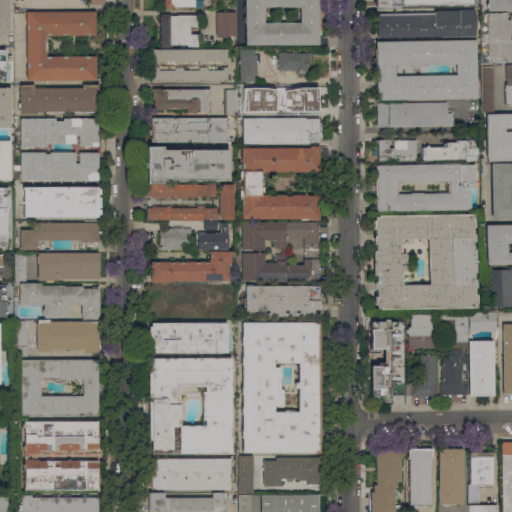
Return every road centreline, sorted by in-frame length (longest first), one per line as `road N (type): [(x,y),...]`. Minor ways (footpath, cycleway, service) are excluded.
road 1 (residential): [(347,511),(344,0)]
road 2 (residential): [(125,511),(124,0)]
road 3 (residential): [(511,420),(347,424)]
